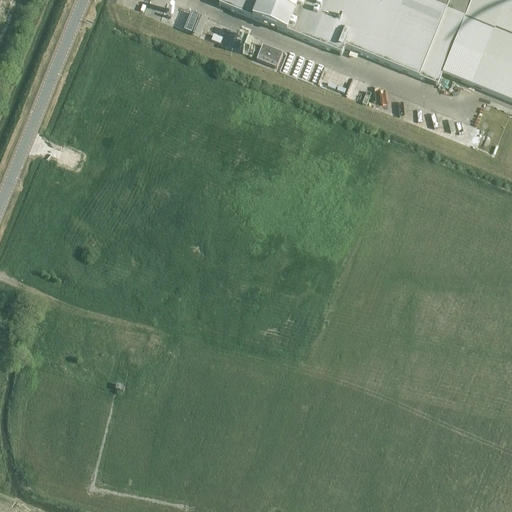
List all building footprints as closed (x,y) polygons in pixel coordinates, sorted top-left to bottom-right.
[(464,19),(416,0),(221,0),(219,6),(342,56),(345,48),(437,86),(442,75),(464,19)] [(511,0),(416,0),(464,19),(494,31),(472,87),(511,103),(511,0)] [(189,30),(198,34),(205,15),(195,12),(189,30)] [(243,41),(239,51),(248,55),(252,45),(243,41)] [(283,54),(263,46),(256,61),(277,70),(283,54)] [(115,391),(123,393),(124,387),(117,385),(115,391)]
